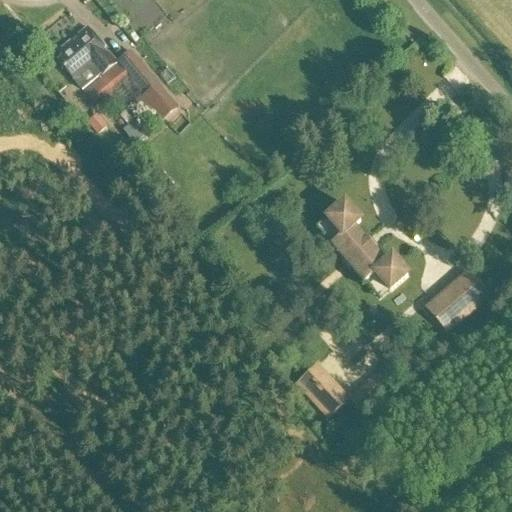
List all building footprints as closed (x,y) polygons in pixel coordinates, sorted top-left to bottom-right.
[(103,80),(117,68),(87,32),(58,56),(63,62),(58,66),(82,94),(102,78),(103,80)] [(178,110),(130,53),(118,63),(146,96),(135,106),(155,130),(178,110)] [(107,130),(97,119),(88,127),(98,138),(107,130)] [(134,147),(146,138),(136,124),(123,133),(134,147)] [(386,267),(355,231),(361,226),(345,208),(327,223),(341,240),(331,249),(365,288),(375,279),(390,296),(408,280),(392,262),(386,267)] [(447,339),(491,301),(469,275),(425,312),(447,339)] [(387,367),(349,402),(361,415),(399,381),(387,367)]
